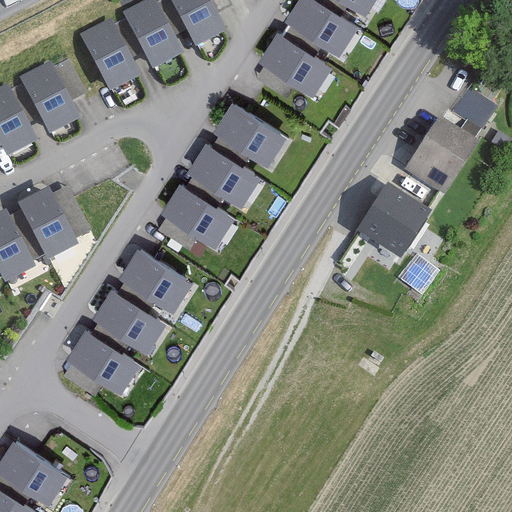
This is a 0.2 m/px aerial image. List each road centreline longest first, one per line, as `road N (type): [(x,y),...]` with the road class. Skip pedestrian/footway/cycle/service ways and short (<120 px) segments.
road 1 (secondary): [(151,462),(454,0)]
road 2 (residential): [(22,384),(190,122)]
road 3 (residential): [(190,122),(112,130),(0,190)]
road 4 (residential): [(151,462),(22,384)]
road 5 (residential): [(190,122),(267,0)]
